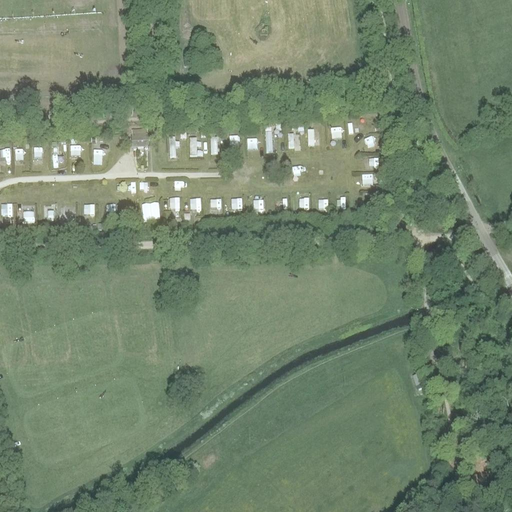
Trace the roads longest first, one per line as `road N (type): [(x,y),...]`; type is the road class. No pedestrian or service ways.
road 1 (track): [(0,250),(419,240)]
road 2 (tertiary): [(511,287),(424,117),(399,0)]
road 3 (track): [(378,0),(419,240)]
road 4 (track): [(419,240),(455,461)]
